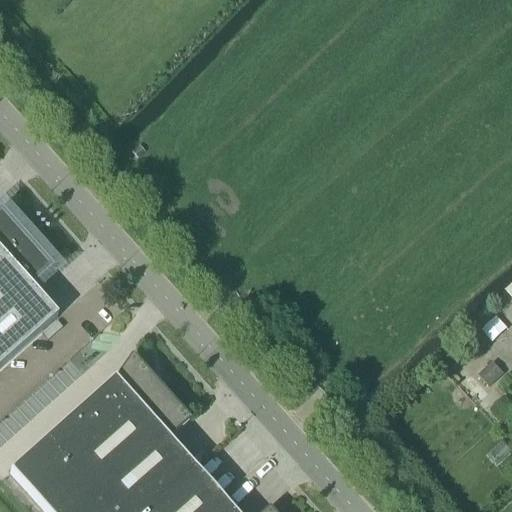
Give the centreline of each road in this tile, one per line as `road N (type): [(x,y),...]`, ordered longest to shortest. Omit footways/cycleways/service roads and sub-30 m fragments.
road 1 (unclassified): [(0,112),(358,511)]
road 2 (unknown): [(164,295),(16,442)]
road 3 (unknown): [(110,235),(76,275),(77,317),(0,391)]
